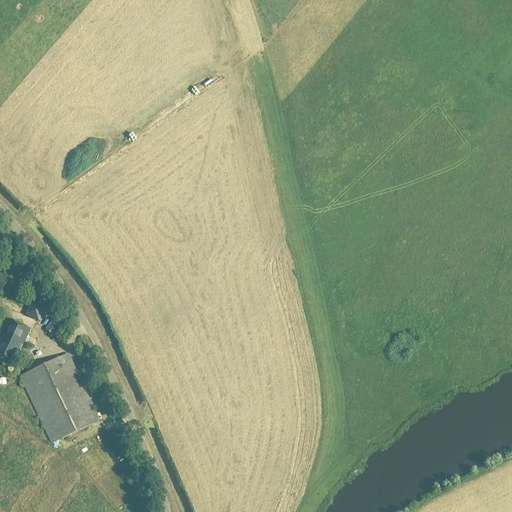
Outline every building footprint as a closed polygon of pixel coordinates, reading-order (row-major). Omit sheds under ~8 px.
[(0,292),(9,279),(0,272),(0,292)] [(39,321),(45,307),(31,301),(25,315),(39,321)] [(57,339),(69,325),(56,315),(45,329),(57,339)] [(0,358),(14,364),(30,329),(8,318),(0,335),(0,358)] [(52,443),(99,420),(68,354),(20,376),(52,443)]
